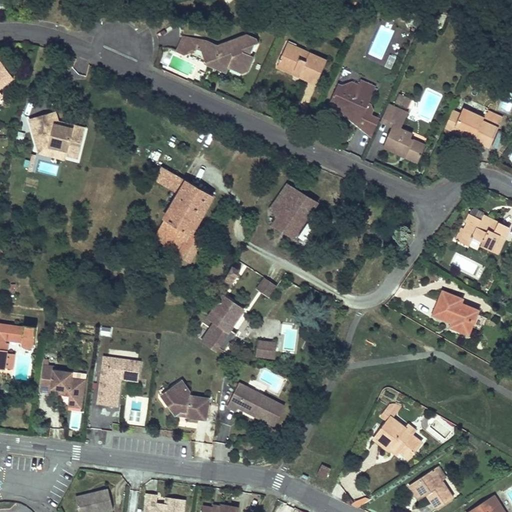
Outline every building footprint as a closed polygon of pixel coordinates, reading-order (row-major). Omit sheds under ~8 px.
[(406,32),(378,25),(370,58),(398,65),(406,32)] [(206,64),(213,67),(225,61),(228,62),(226,66),(241,72),(247,70),(251,59),(248,58),(251,51),(254,44),(257,43),(256,39),(254,38),(246,34),(239,37),(236,44),(234,48),(224,43),(221,44),(216,46),(210,44),(204,41),(181,37),(178,44),(176,50),(183,54),(185,52),(187,53),(191,51),(197,49),(208,53),(205,59),(206,62),(206,64)] [(239,37),(224,43),(234,48),(236,44),(239,37)] [(285,48),(277,67),(293,74),(295,70),(301,73),(300,74),(306,77),(317,82),(326,61),(308,54),(305,61),(300,59),(303,52),(298,49),(294,47),(293,51),(288,50),(285,48)] [(225,61),(213,67),(224,72),(226,66),(228,62),(225,61)] [(0,94),(1,94),(0,93),(0,86),(12,77),(0,62),(0,94)] [(295,70),(293,74),(316,84),(317,82),(306,77),(300,74),(301,73),(295,70)] [(337,83),(330,103),(371,137),(379,117),(372,114),(374,109),(372,102),(370,102),(376,86),(361,79),(359,84),(352,81),(342,85),(337,83)] [(409,109),(412,98),(398,95),(395,105),(409,109)] [(388,125),(395,109),(388,106),(380,122),(388,125)] [(407,114),(395,109),(388,125),(392,127),(383,147),(401,155),(402,154),(418,162),(424,147),(410,140),(412,136),(400,130),(407,114)] [(445,127),(453,130),(455,126),(461,114),(453,110),(445,127)] [(461,114),(455,126),(474,135),(472,140),(483,145),(489,147),(494,135),(497,129),(482,121),(483,119),(463,110),(461,114)] [(84,131),(85,128),(58,121),(56,112),(52,113),(55,123),(55,124),(84,131)] [(77,158),(84,131),(55,124),(55,123),(52,113),(29,119),(34,136),(37,135),(41,149),(49,147),(67,151),(66,155),(77,158)] [(455,126),(453,130),(472,140),(474,135),(455,126)] [(66,155),(67,151),(49,147),(41,149),(37,135),(34,136),(39,153),(65,160),(66,155)] [(40,162),(38,172),(58,176),(60,165),(40,162)] [(213,196),(161,167),(158,173),(154,179),(163,184),(179,194),(176,199),(152,240),(159,245),(179,256),(191,234),(213,196)] [(278,215),(295,190),(287,185),(274,202),(270,209),(271,210),(278,215)] [(295,190),(278,215),(276,219),(271,225),(292,238),(317,203),(295,190)] [(471,210),(469,214),(481,220),(483,216),(484,214),(474,209),(471,210)] [(464,230),(461,236),(471,241),(473,237),(482,241),(480,245),(497,253),(509,228),(490,219),(487,225),(482,223),(483,221),(481,220),(469,214),(465,222),(467,223),(464,230)] [(483,216),(481,220),(483,221),(482,223),(487,225),(490,219),(483,216)] [(471,241),(461,236),(464,230),(461,228),(455,239),(469,246),(471,241)] [(191,234),(179,256),(189,262),(201,240),(191,234)] [(224,280),(230,284),(237,275),(240,271),(233,266),(224,280)] [(276,287),(264,279),(257,290),(269,298),(276,287)] [(443,291),(433,315),(452,322),(450,327),(468,335),(478,311),(460,303),(462,299),(443,291)] [(230,329),(243,309),(222,295),(215,306),(207,318),(214,323),(202,340),(215,350),(218,346),(224,351),(236,333),(230,329)] [(0,368),(4,369),(4,367),(13,368),(15,353),(6,352),(7,350),(4,349),(4,343),(5,338),(16,340),(22,341),(22,342),(22,344),(23,345),(24,346),(25,347),(26,348),(28,347),(30,347),(32,345),(33,343),(35,326),(24,325),(24,327),(0,324),(0,368)] [(111,337),(111,328),(101,328),(100,336),(111,337)] [(274,358),(276,343),(259,340),(256,355),(274,358)] [(138,378),(140,361),(103,356),(97,403),(116,406),(118,391),(109,390),(110,382),(116,383),(117,375),(138,378)] [(50,389),(54,389),(54,387),(59,387),(59,390),(58,393),(69,395),(73,400),(82,401),(85,379),(72,377),(72,371),(53,369),(53,365),(42,363),(39,391),(50,392),(50,389)] [(109,390),(118,391),(120,378),(138,380),(138,378),(117,375),(116,383),(110,382),(109,390)] [(179,389),(186,384),(182,379),(175,384),(179,389)] [(285,405),(238,383),(227,405),(236,410),(238,406),(250,411),(251,410),(256,412),(255,414),(275,424),(285,405)] [(190,393),(190,390),(186,384),(179,389),(175,384),(166,391),(173,401),(168,405),(175,414),(181,410),(187,411),(186,416),(206,419),(210,396),(190,393)] [(173,401),(166,391),(161,395),(168,405),(173,401)] [(81,407),(82,401),(73,400),(69,395),(67,405),(81,407)] [(388,451),(389,449),(392,446),(399,451),(408,459),(421,442),(411,434),(405,429),(406,428),(392,418),(400,406),(398,405),(394,405),(388,408),(382,416),(388,420),(373,439),(388,451)] [(406,428),(405,429),(411,434),(414,430),(409,425),(406,428)] [(392,446),(389,449),(396,455),(399,451),(392,446)] [(322,465),(317,474),(326,478),(331,469),(322,465)] [(438,466),(433,470),(441,481),(446,478),(438,466)] [(409,485),(416,495),(424,491),(427,494),(437,509),(453,499),(441,481),(433,470),(409,485)] [(74,495),(78,511),(91,511),(98,510),(112,506),(108,487),(74,495)] [(424,491),(416,495),(419,499),(427,494),(424,491)] [(142,511),(181,511),(183,501),(165,498),(164,504),(164,507),(154,506),(155,502),(156,494),(145,493),(142,511)] [(504,511),(494,497),(469,511),(504,511)] [(219,508),(211,507),(201,506),(200,511),(236,511),(238,506),(219,503),(219,505),(219,508)]
